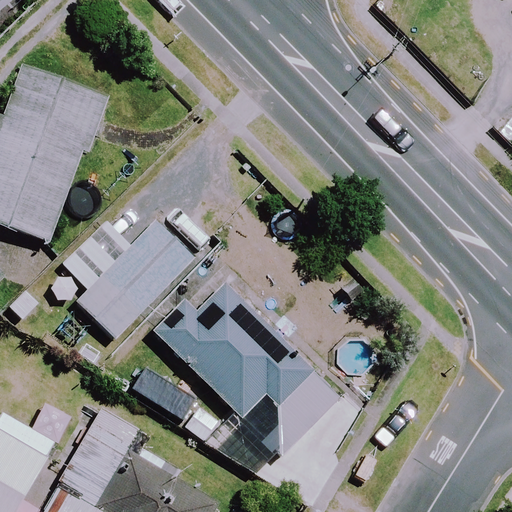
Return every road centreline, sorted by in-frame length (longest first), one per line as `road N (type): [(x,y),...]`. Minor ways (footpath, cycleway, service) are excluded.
road 1 (tertiary): [(511,287),(236,0)]
road 2 (residential): [(430,511),(511,384)]
